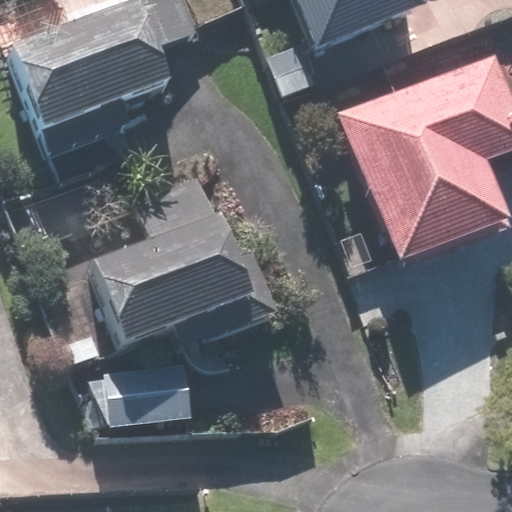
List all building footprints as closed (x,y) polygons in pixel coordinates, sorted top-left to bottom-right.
[(53,0),(71,40),(55,47),(40,12),(0,28),(0,52),(7,68),(0,70),(38,157),(163,103),(118,0),(53,0)] [(410,0),(292,0),(303,25),(291,30),(309,72),(421,25),(410,0)] [(511,0),(456,0),(482,59),(501,51),(511,75),(511,0)] [(511,116),(494,66),(332,123),(390,285),(502,245),(479,181),(511,169),(511,116)] [(202,185),(136,207),(150,252),(88,272),(118,363),(246,321),(202,185)] [(184,380),(96,386),(99,441),(188,435),(184,380)]
